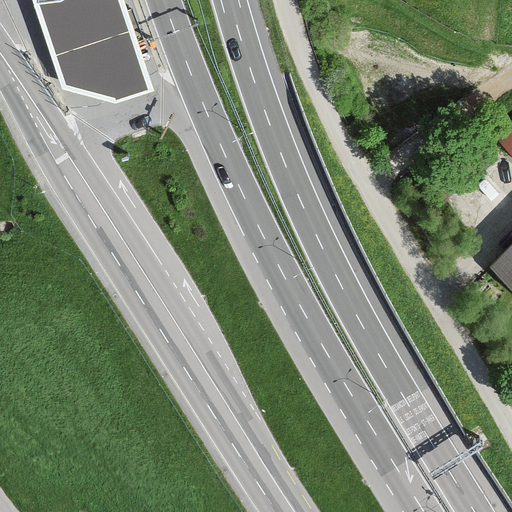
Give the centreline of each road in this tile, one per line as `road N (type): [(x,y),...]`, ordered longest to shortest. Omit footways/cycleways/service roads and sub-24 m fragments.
road 1 (trunk): [(163,0),(269,252),(418,511)]
road 2 (trunk): [(474,511),(310,225),(229,0)]
road 3 (primary): [(296,511),(0,61)]
road 4 (unclassified): [(286,0),(293,35),(511,429)]
